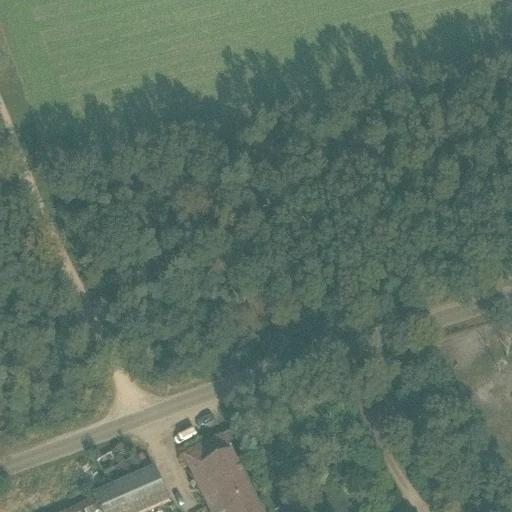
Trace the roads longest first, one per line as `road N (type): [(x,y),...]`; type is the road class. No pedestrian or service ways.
road 1 (unclassified): [(0,466),(511,299)]
road 2 (track): [(141,417),(0,125)]
road 3 (track): [(421,511),(371,436),(357,391),(357,347)]
